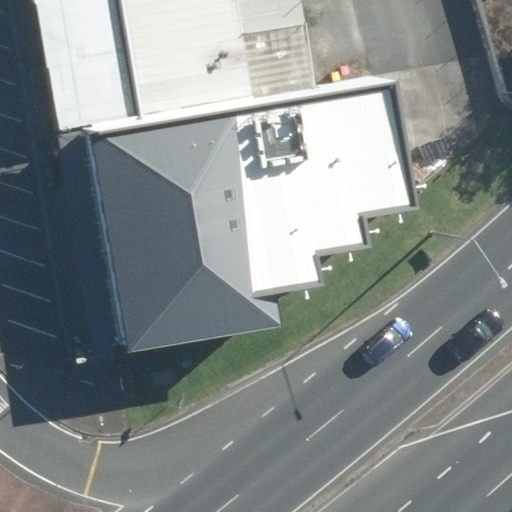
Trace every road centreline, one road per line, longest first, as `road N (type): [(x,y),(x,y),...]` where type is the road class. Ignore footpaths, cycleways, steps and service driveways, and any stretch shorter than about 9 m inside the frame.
road 1 (primary): [(260,461),(511,259)]
road 2 (secondary): [(0,409),(51,448),(102,465),(260,461)]
